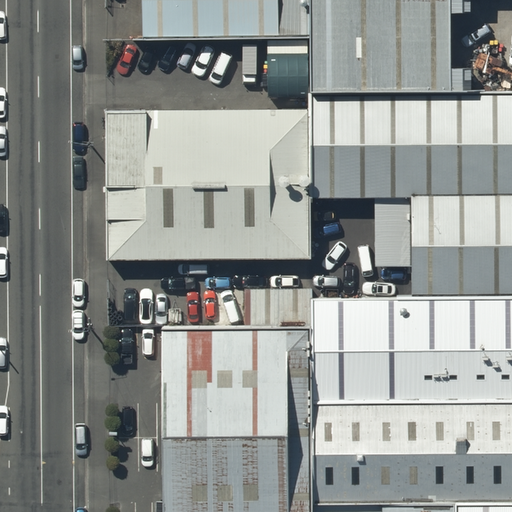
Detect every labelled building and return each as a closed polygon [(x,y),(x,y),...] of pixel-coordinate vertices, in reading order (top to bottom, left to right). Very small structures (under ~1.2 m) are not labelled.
[(321,47),(321,5),(320,0),(151,0),(152,47),(321,47)] [(321,5),(321,47),(321,103),(483,107),(483,79),(462,79),(462,26),(482,26),(481,7),(321,5)] [(322,207),(346,208),(423,207),(511,206),(511,114),(321,115),(322,207)] [(319,271),(316,118),(118,118),(118,271),(152,271),(319,271)] [(511,306),(511,206),(423,207),(422,273),(424,306),(511,306)] [(423,207),(346,208),(345,252),(386,252),(388,273),(422,273),(423,207)] [(324,306),(324,295),(218,296),(218,337),(323,336),(324,306)] [(511,306),(424,306),(324,306),(323,336),(322,410),(511,411),(511,306)] [(320,511),(322,410),(323,336),(218,337),(175,336),(174,511),(320,511)] [(511,511),(511,411),(322,410),(320,511),(511,511)]
